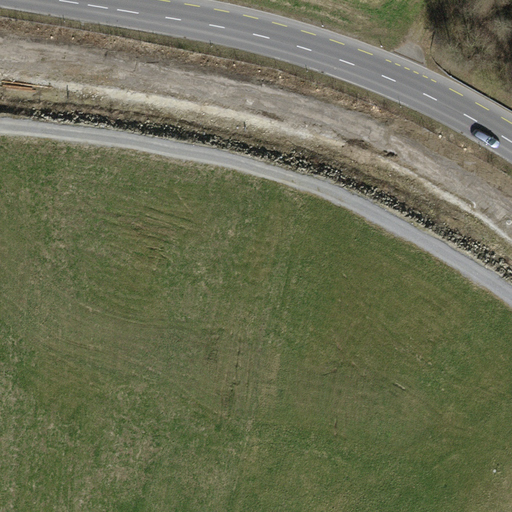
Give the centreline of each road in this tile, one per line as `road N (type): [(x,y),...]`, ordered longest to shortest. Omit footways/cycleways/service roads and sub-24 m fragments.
road 1 (track): [(511,213),(420,148),(296,103),(0,47)]
road 2 (track): [(511,292),(370,210),(240,166),(141,145),(20,133)]
road 3 (tertiary): [(57,0),(280,41),(439,99),(511,142)]
